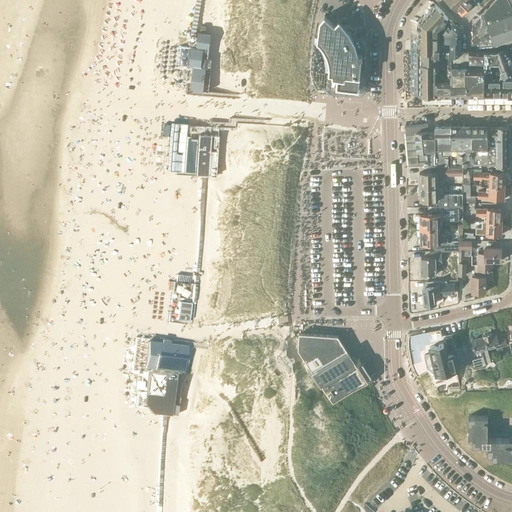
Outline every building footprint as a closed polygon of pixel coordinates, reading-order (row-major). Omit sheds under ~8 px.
[(447,0),(470,22),(491,0),(447,0)] [(497,0),(484,15),(494,45),(495,46),(511,39),(511,9),(511,7),(507,0),(497,0)] [(419,23),(419,36),(461,36),(461,30),(456,25),(456,26),(444,14),(444,13),(436,5),(419,23)] [(494,45),(484,15),(473,26),(473,42),(474,43),(476,45),(477,46),(478,47),(494,45)] [(315,37),(314,43),(317,46),(320,51),(323,56),(324,61),(325,67),(325,72),(329,73),(332,73),(332,74),(333,74),(332,80),(331,95),(352,96),(353,96),(353,90),(365,90),(365,76),(364,45),(363,43),(361,38),(353,41),(348,32),(346,34),(343,31),(342,29),(339,25),(336,27),(333,24),(332,23),(324,16),(320,21),(320,25),(319,32),(318,35),(320,37),(319,38),(315,37)] [(211,35),(197,33),(195,47),(197,47),(197,49),(180,47),(178,66),(192,67),(190,92),(203,94),(205,68),(200,68),(202,48),(209,49),(211,35)] [(418,36),(418,53),(447,52),(451,52),(461,52),(461,51),(461,36),(419,36),(418,36)] [(503,79),(503,96),(510,96),(511,95),(511,65),(506,49),(495,53),(487,54),(487,63),(498,63),(502,72),(501,73),(502,77),(503,77),(503,79)] [(451,96),(467,96),(467,66),(469,66),(469,52),(461,51),(461,52),(451,52),(451,96)] [(414,96),(451,96),(451,52),(447,52),(418,53),(410,53),(410,90),(411,93),(414,96)] [(467,96),(484,96),(484,53),(469,52),(469,66),(467,66),(467,96)] [(484,96),(503,96),(503,79),(503,77),(502,77),(501,73),(502,72),(498,63),(487,63),(487,54),(484,53),(484,96)] [(429,166),(435,166),(435,133),(428,133),(427,123),(416,124),(405,125),(406,133),(409,166),(430,166),(429,166)] [(435,166),(445,166),(448,166),(449,156),(451,156),(451,126),(435,126),(435,133),(435,166)] [(472,126),(451,126),(451,156),(451,166),(472,166),(472,126)] [(472,126),(472,166),(488,166),(488,128),(488,126),(472,126)] [(497,128),(488,128),(488,166),(509,166),(509,127),(503,127),(497,127),(497,128)] [(179,174),(216,176),(219,136),(198,135),(198,139),(182,138),(179,174)] [(449,166),(448,166),(445,166),(445,176),(463,176),(463,168),(449,168),(449,166)] [(420,173),(420,187),(437,186),(443,186),(443,173),(437,173),(420,173)] [(481,186),(490,186),(505,187),(505,184),(508,184),(508,178),(506,177),(506,174),(474,173),(473,179),(481,180),(481,186)] [(462,196),(464,197),(463,203),(474,203),(474,196),(469,196),(470,185),(463,185),(462,196)] [(439,208),(441,208),(455,208),(463,207),(462,197),(453,198),(453,194),(437,194),(437,186),(420,187),(420,201),(437,201),(437,200),(439,200),(439,208)] [(505,187),(490,186),(490,193),(479,192),(478,198),(504,200),(505,187)] [(442,217),(446,217),(446,218),(455,218),(455,208),(441,208),(441,215),(442,217)] [(487,216),(487,222),(503,223),(503,210),(477,209),(477,216),(487,216)] [(418,216),(418,231),(437,230),(437,216),(418,216)] [(503,223),(487,222),(487,228),(476,228),(476,234),(502,235),(503,223)] [(437,230),(418,231),(419,245),(437,245),(437,230)] [(464,233),(464,241),(472,241),(475,242),(475,236),(473,236),(473,233),(464,233)] [(459,249),(459,256),(464,256),(464,249),(472,249),(472,241),(464,241),(459,241),(459,249)] [(479,254),(479,266),(485,266),(485,268),(488,270),(490,270),(491,271),(493,271),(493,262),(501,262),(502,249),(485,248),(485,254),(479,254)] [(435,263),(442,263),(442,252),(430,252),(430,258),(422,258),(422,275),(436,275),(435,263)] [(485,266),(479,266),(478,276),(472,276),(472,292),(486,293),(486,280),(493,280),(493,271),(491,271),(490,270),(488,270),(485,268),(485,266)] [(442,296),(456,294),(455,284),(441,285),(441,282),(426,282),(426,288),(423,288),(425,305),(436,304),(435,292),(441,292),(442,296)] [(175,321),(187,322),(189,305),(177,303),(175,321)] [(464,332),(458,333),(461,344),(467,342),(464,332)] [(458,333),(452,334),(455,345),(461,344),(458,333)] [(298,344),(298,351),(316,385),(315,386),(330,410),(368,386),(371,384),(373,383),(370,377),(371,377),(363,363),(362,364),(359,359),(357,360),(354,356),(351,357),(347,351),(345,347),(338,336),(299,334),(298,344)] [(484,357),(472,360),(474,369),(486,366),(485,364),(491,362),(496,361),(495,356),(490,357),(488,349),(497,346),(497,348),(507,345),(506,339),(498,341),(497,335),(493,336),(492,334),(484,336),(485,338),(472,341),(475,352),(482,350),(484,357)] [(454,345),(451,335),(445,336),(449,354),(457,352),(455,345),(454,345)] [(159,344),(144,343),(141,370),(167,372),(165,395),(147,393),(145,412),(173,415),(178,374),(181,374),(185,347),(167,345),(167,342),(160,341),(159,344)] [(446,356),(443,344),(429,347),(431,353),(424,355),(427,369),(435,377),(457,372),(453,354),(446,356)] [(495,402),(486,402),(490,418),(492,418),(498,415),(495,402)] [(495,402),(498,415),(498,418),(503,415),(500,402),(495,402)] [(500,402),(503,415),(504,417),(509,415),(506,402),(500,402)] [(473,445),(489,445),(489,454),(493,454),(493,457),(511,457),(511,438),(488,439),(488,417),(469,417),(469,438),(473,438),(473,445)]
